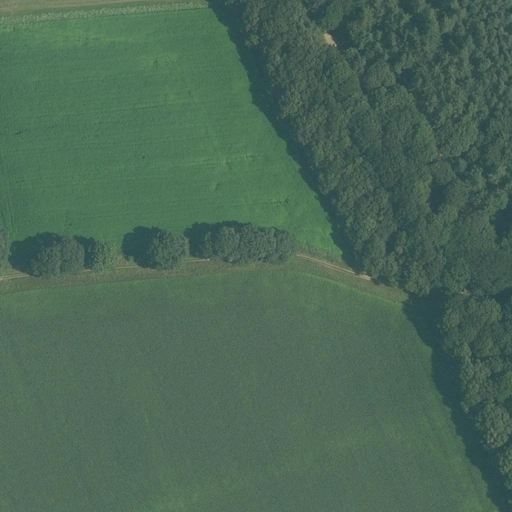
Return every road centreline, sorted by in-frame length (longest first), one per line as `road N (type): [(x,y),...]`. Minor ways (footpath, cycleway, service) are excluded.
road 1 (track): [(0,279),(280,256),(407,291),(486,302)]
road 2 (track): [(486,302),(312,0)]
